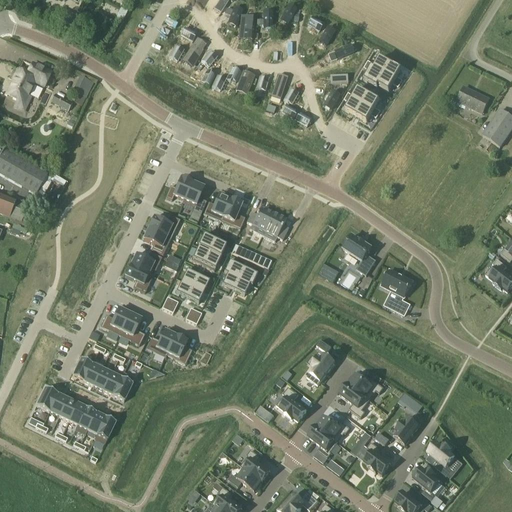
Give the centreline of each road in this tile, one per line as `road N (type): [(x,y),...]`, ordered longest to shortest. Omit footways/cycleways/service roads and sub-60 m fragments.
road 1 (residential): [(122,87),(165,12),(186,5),(227,56),(304,78),(324,131),(350,153),(328,192)]
road 2 (residential): [(511,371),(440,331),(433,268),(328,192)]
road 3 (residential): [(225,300),(206,340),(104,290)]
road 4 (residential): [(328,192),(185,126)]
road 5 (residential): [(104,290),(167,163)]
road 6 (residential): [(122,87),(50,44),(0,27)]
